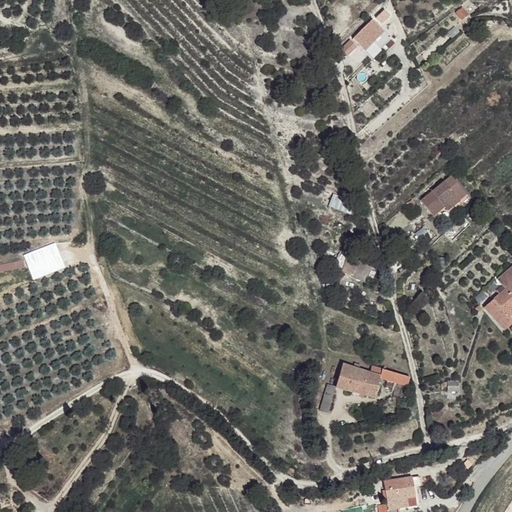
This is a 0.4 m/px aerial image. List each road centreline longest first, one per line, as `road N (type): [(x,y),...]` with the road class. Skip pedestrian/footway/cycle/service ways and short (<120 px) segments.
road 1 (unclassified): [(0,437),(13,441),(137,371),(178,385),(225,420),(258,461),(313,487),(511,425)]
road 2 (unknown): [(427,447),(435,395),(425,337),(335,57),(325,0)]
